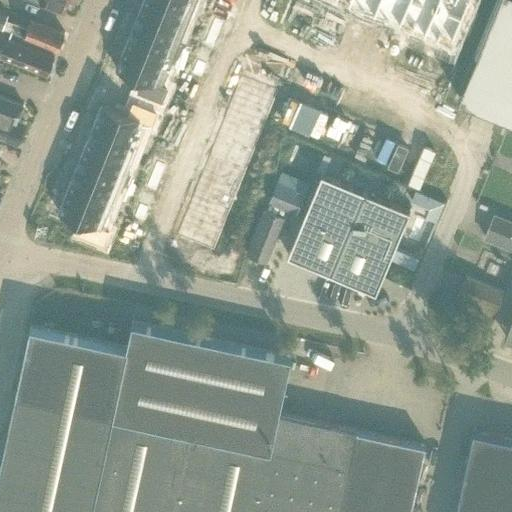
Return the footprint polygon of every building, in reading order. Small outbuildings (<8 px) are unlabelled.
[(34,0),(64,11),(68,0),(34,0)] [(142,0),(142,2),(187,21),(195,0),(142,0)] [(353,0),(401,19),(404,13),(414,17),(411,23),(438,35),(441,28),(453,33),(466,0),(353,0)] [(511,0),(497,0),(458,96),(511,117),(511,0)] [(142,2),(133,24),(178,42),(187,21),(142,2)] [(58,48),(64,31),(31,17),(27,26),(12,20),(10,24),(13,25),(11,29),(58,48)] [(215,17),(210,30),(218,33),(223,21),(215,17)] [(133,24),(125,45),(170,63),(178,42),(133,24)] [(210,30),(205,42),(213,45),(218,33),(210,30)] [(0,59),(3,61),(5,58),(47,74),(54,56),(5,37),(0,50),(0,59)] [(125,45),(116,67),(143,78),(138,89),(161,99),(167,86),(161,84),(170,63),(125,45)] [(201,51),(196,63),(204,67),(209,54),(201,51)] [(241,74),(231,99),(268,113),(278,89),(241,74)] [(17,118),(23,103),(0,94),(0,135),(17,142),(25,121),(17,118)] [(231,99),(224,117),(261,132),(268,113),(231,99)] [(102,102),(93,125),(138,142),(146,121),(151,124),(157,111),(133,101),(129,113),(102,102)] [(224,117),(216,136),(253,151),(261,132),(224,117)] [(93,125),(84,146),(129,163),(138,142),(93,125)] [(216,136),(209,154),(246,169),(253,151),(216,136)] [(84,146),(76,167),(121,185),(129,163),(84,146)] [(209,154),(201,173),(238,188),(246,169),(209,154)] [(157,161),(152,173),(160,176),(165,164),(157,161)] [(76,167),(67,188),(112,206),(121,185),(76,167)] [(410,208),(321,170),(287,252),(376,289),(391,254),(394,245),(410,208)] [(152,173),(147,185),(155,189),(160,176),(152,173)] [(201,173),(194,191),(231,206),(238,188),(201,173)] [(265,206),(246,250),(268,260),(286,215),(286,214),(288,208),(296,212),(306,189),(279,178),(267,207),(265,206)] [(67,188),(58,210),(85,221),(80,233),(103,242),(109,229),(104,227),(112,206),(67,188)] [(417,189),(413,198),(430,206),(426,215),(435,219),(443,200),(417,189)] [(194,191),(186,210),(223,225),(231,206),(194,191)] [(143,194),(138,207),(146,210),(151,197),(143,194)] [(186,210),(176,235),(213,249),(223,225),(186,210)] [(417,213),(406,240),(419,245),(430,219),(417,213)] [(511,246),(511,219),(495,213),(485,236),(511,246)] [(394,245),(391,254),(412,263),(416,254),(394,245)] [(507,259),(495,254),(483,249),(476,266),(500,277),(507,259)] [(454,303),(491,319),(503,289),(466,273),(454,303)] [(0,511),(410,511),(425,442),(279,411),(291,353),(132,318),(126,344),(30,323),(0,462),(0,511)] [(398,386),(395,399),(421,404),(423,391),(398,386)] [(511,511),(511,436),(473,428),(454,511),(511,511)]
